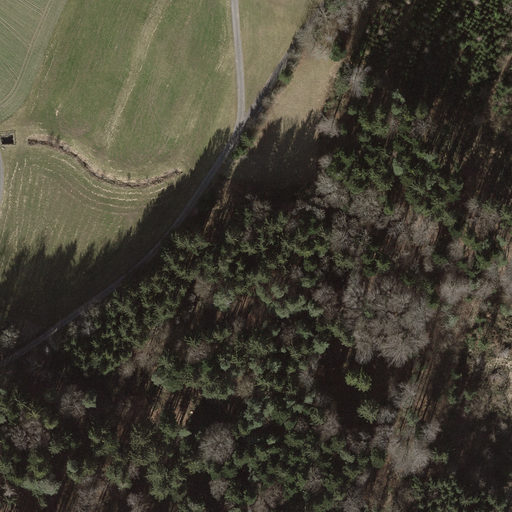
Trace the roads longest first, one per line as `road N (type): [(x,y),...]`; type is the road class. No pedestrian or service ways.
road 1 (unclassified): [(0,358),(48,333),(162,242),(243,127)]
road 2 (unclassified): [(243,127),(300,38),(336,0)]
road 3 (unclassified): [(235,0),(243,127)]
